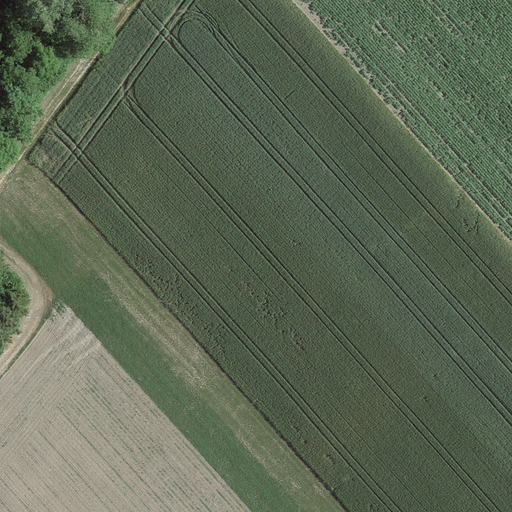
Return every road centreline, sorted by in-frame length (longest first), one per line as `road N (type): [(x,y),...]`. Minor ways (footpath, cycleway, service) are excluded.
road 1 (track): [(138,0),(0,183)]
road 2 (track): [(0,240),(32,273),(41,312),(0,368)]
